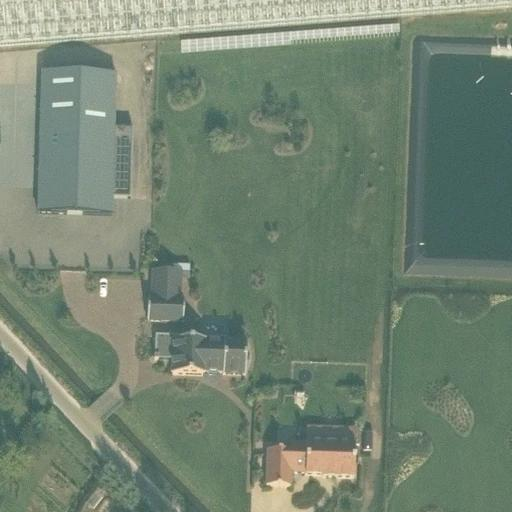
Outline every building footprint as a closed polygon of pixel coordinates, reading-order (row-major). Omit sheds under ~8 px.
[(511,0),(0,0),(0,48),(485,11),(511,9),(511,0)] [(132,130),(114,129),(115,88),(105,88),(106,75),(43,73),(41,133),(38,214),(111,216),(112,197),(129,197),(132,130)] [(148,300),(147,322),(183,323),(184,301),(148,300)] [(202,342),(185,341),(168,341),(167,359),(167,376),(197,377),(197,373),(217,373),(217,375),(245,376),(246,344),(225,343),(225,340),(202,339),(202,342)] [(353,479),(355,447),(306,445),(306,446),(290,445),(290,453),(268,452),(266,488),(290,489),(291,474),(305,475),(305,476),(322,477),(322,478),(353,479)]
